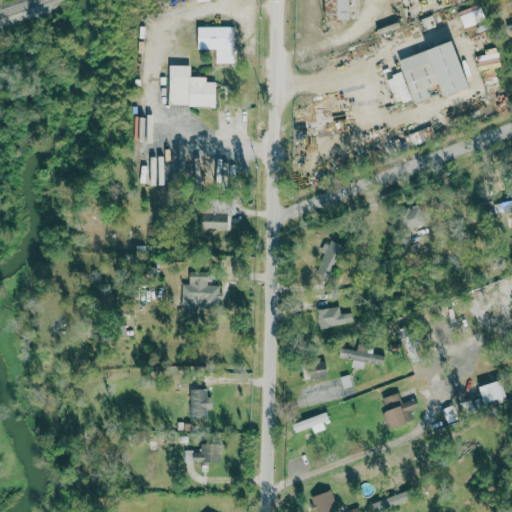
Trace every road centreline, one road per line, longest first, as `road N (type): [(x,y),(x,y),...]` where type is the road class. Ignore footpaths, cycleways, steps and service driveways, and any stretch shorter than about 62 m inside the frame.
road 1 (residential): [(265,511),(275,0)]
road 2 (residential): [(269,218),(511,132)]
